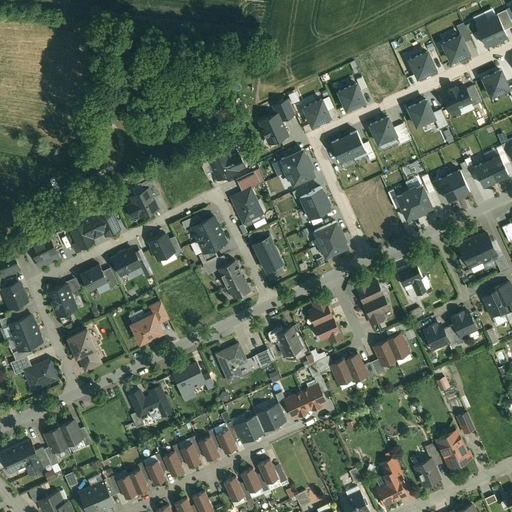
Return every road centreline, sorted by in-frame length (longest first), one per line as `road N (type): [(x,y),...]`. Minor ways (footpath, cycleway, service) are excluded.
road 1 (residential): [(77,393),(34,281),(218,194),(270,303)]
road 2 (residential): [(368,259),(314,135),(511,46)]
road 3 (residential): [(328,413),(125,511)]
road 4 (residential): [(77,393),(270,303)]
